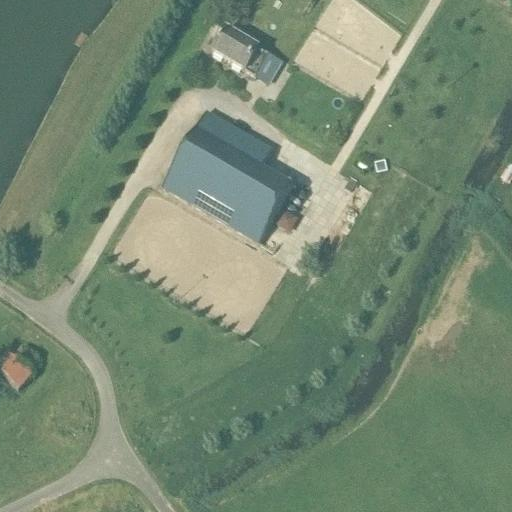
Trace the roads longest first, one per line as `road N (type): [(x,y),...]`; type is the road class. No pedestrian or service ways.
road 1 (track): [(304,163),(374,125),(441,0)]
road 2 (unclassified): [(118,454),(90,355),(0,287)]
road 3 (unclassified): [(8,511),(118,454)]
